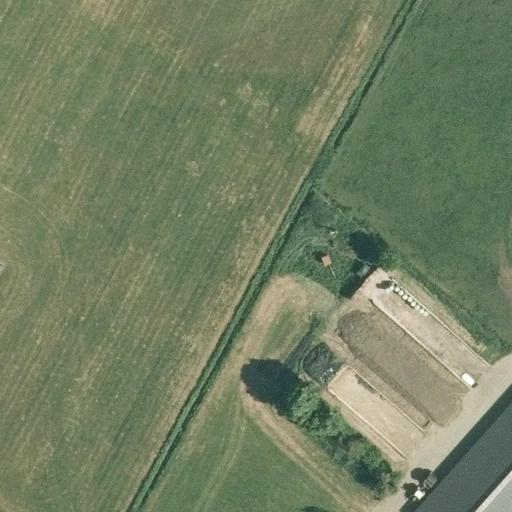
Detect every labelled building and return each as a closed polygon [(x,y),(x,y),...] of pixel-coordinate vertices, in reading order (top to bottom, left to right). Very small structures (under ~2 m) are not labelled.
[(425,344),(447,324),(437,312),(414,331),(425,344)] [(398,366),(415,375),(421,363),(405,354),(398,366)] [(377,425),(398,409),(391,400),(370,416),(377,425)] [(511,511),(511,404),(416,511),(511,511)] [(364,511),(383,501),(361,460),(342,469),(364,511)]
